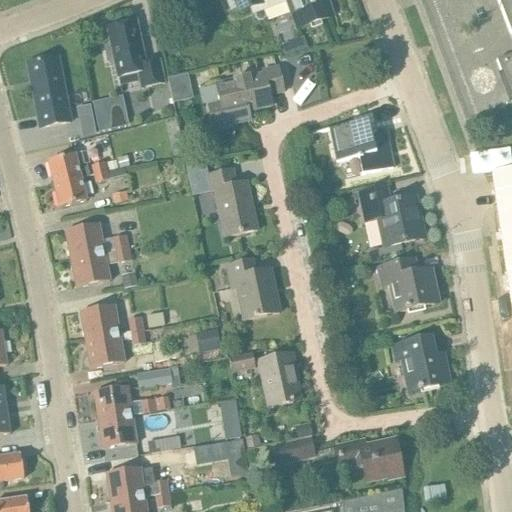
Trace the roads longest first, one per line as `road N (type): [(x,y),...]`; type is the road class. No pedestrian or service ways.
road 1 (residential): [(492,407),(349,423),(329,415),(322,398),(272,152),(276,129),(410,82)]
road 2 (residential): [(75,511),(48,327),(0,130)]
road 3 (residential): [(492,407),(459,206)]
road 4 (residential): [(459,206),(410,82)]
